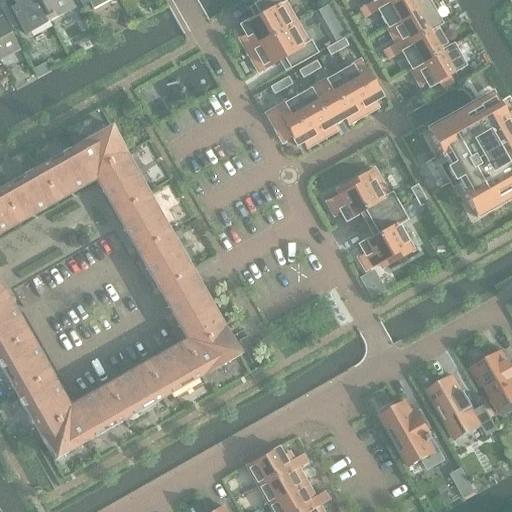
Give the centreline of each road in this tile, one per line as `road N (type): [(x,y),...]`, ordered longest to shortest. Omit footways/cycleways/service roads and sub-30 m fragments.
road 1 (residential): [(129,511),(326,401)]
road 2 (residential): [(288,177),(391,365)]
road 3 (residential): [(186,0),(288,177)]
road 4 (residential): [(391,365),(492,308),(511,342)]
road 5 (residential): [(385,509),(326,401)]
